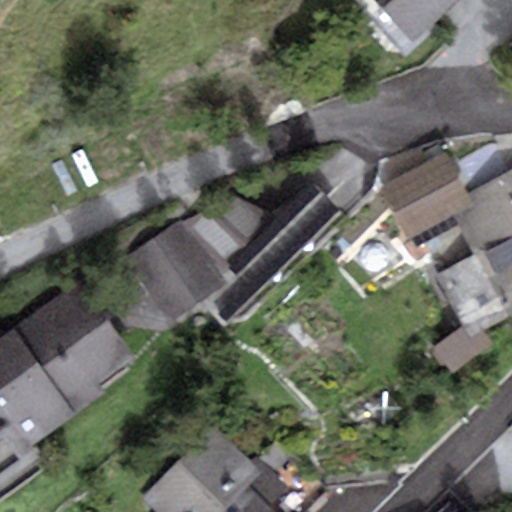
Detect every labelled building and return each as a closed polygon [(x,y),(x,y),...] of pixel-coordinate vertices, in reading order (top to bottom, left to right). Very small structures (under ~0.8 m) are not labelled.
[(461,0),(372,0),(412,44),(461,0)] [(455,217),(474,208),(467,195),(446,153),(382,185),(410,240),(455,217)] [(474,255),(511,236),(511,172),(467,195),(474,208),(455,217),(474,255)] [(343,215),(314,185),(277,220),(223,271),(219,274),(227,282),(206,302),(227,324),(343,215)] [(234,197),(181,222),(223,271),(277,220),(234,197)] [(223,271),(181,222),(126,257),(173,322),(206,302),(227,282),(219,274),(223,271)] [(511,236),(474,255),(435,275),(461,327),(466,337),(481,330),(511,314),(511,236)] [(105,396),(96,382),(134,356),(82,282),(0,339),(0,502),(50,467),(34,446),(105,396)] [(493,345),(481,330),(466,337),(461,327),(431,351),(449,375),(493,345)] [(253,471),(215,432),(141,501),(151,511),(264,511),(262,510),(285,488),(262,463),(253,471)]
